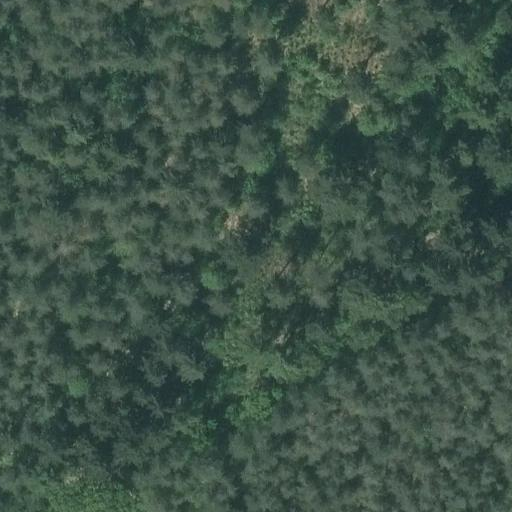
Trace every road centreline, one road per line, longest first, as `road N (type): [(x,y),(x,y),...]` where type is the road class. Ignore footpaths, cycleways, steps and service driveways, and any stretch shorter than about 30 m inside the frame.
road 1 (track): [(429,305),(9,511)]
road 2 (track): [(429,305),(411,0)]
